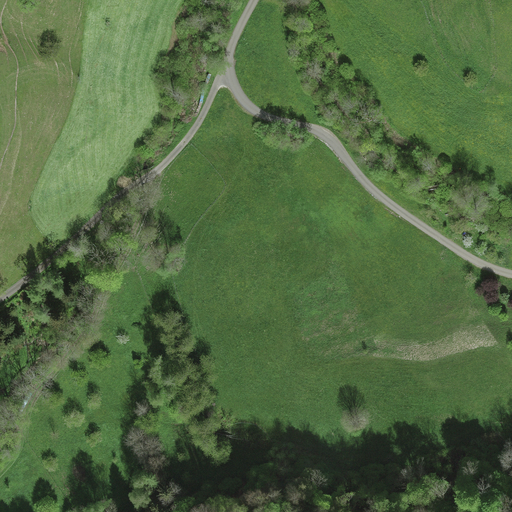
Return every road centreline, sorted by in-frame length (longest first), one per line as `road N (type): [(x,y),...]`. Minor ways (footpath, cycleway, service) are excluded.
road 1 (unclassified): [(230,73),(258,112),(317,130),(395,207),(469,257),(511,274)]
road 2 (track): [(0,298),(170,158),(230,73)]
road 3 (track): [(157,170),(95,316),(29,407),(26,449)]
